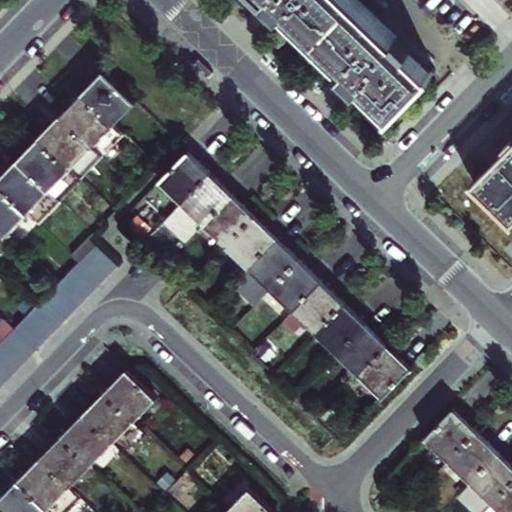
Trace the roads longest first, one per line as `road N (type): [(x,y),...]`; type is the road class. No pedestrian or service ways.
road 1 (residential): [(334,494),(151,320),(125,308),(95,319),(0,419)]
road 2 (residential): [(168,0),(371,196)]
road 3 (residential): [(497,319),(334,494)]
road 4 (residential): [(511,54),(371,196)]
road 5 (residential): [(371,196),(497,319)]
